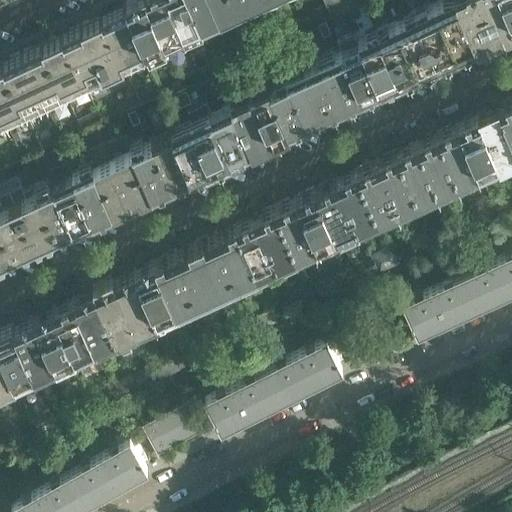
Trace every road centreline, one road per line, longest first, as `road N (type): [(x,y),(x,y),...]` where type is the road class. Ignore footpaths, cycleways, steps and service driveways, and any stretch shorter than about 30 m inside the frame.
road 1 (residential): [(511,68),(0,305)]
road 2 (residential): [(130,511),(221,459),(511,318)]
